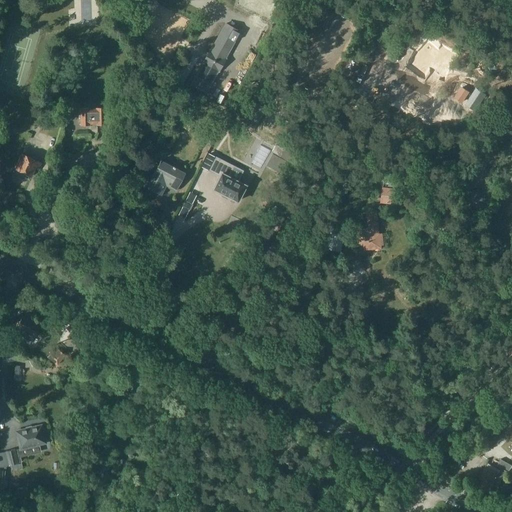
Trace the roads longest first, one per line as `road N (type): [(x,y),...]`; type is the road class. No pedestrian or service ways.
road 1 (secondary): [(475,511),(397,464),(0,262)]
road 2 (track): [(404,468),(511,355)]
road 3 (unknown): [(511,360),(416,460)]
